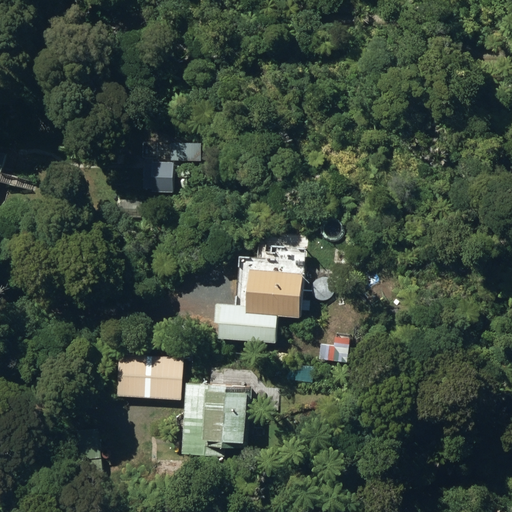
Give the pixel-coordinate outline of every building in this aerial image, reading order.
[(177,196),(175,161),(148,163),(150,198),(177,196)] [(215,338),(274,341),(276,315),(299,316),(301,273),(247,269),(246,305),(214,303),(213,319),(216,319),(215,338)] [(117,395),(179,398),(181,356),(119,353),(117,395)] [(291,377),(315,379),(316,366),(292,364),(291,377)] [(183,452),(225,455),(226,448),(248,448),(250,390),(232,390),(232,383),(185,382),(183,452)] [(77,428),(80,456),(101,455),(99,426),(77,428)] [(159,475),(183,477),(184,458),(159,458),(159,475)]
